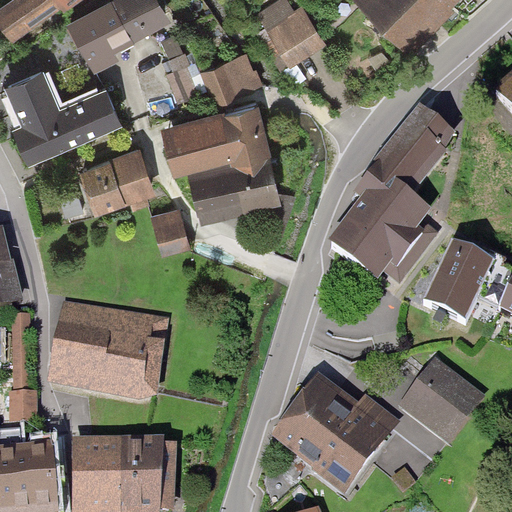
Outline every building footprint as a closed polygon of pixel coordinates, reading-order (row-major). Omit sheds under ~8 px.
[(19,0),(0,13),(0,24),(8,37),(61,0),(19,0)] [(162,17),(151,0),(119,0),(111,5),(128,36),(162,17)] [(451,0),(363,0),(408,44),(451,0)] [(281,4),(261,17),(273,37),(294,25),(281,4)] [(111,5),(67,30),(90,71),(108,61),(102,51),(128,36),(111,5)] [(294,25),(273,37),(289,63),(319,45),(303,19),(294,25)] [(208,62),(195,68),(211,106),(256,86),(243,56),(211,69),(208,62)] [(42,74),(6,88),(24,124),(13,128),(27,161),(116,122),(104,92),(57,113),(42,74)] [(511,82),(500,93),(511,107),(511,82)] [(457,136),(420,107),(354,192),(364,200),(331,242),(376,277),(383,268),(400,282),(439,232),(424,220),(431,211),(410,194),(457,136)] [(255,110),(166,132),(175,169),(229,156),(231,164),(266,155),(255,110)] [(135,154),(81,174),(95,211),(127,199),(131,211),(144,207),(140,196),(149,193),(135,154)] [(187,175),(200,226),(258,211),(260,221),(258,234),(278,240),(291,199),(277,199),(266,155),(231,164),(187,175)] [(75,196),(59,201),(64,219),(80,214),(75,196)] [(175,217),(156,222),(164,256),(183,252),(175,217)] [(2,228),(0,228),(0,307),(24,302),(15,260),(10,261),(2,228)] [(453,242),(424,304),(465,321),(477,298),(501,308),(511,284),(511,269),(483,256),(453,242)] [(511,284),(501,308),(511,313),(511,284)] [(151,323),(63,308),(50,382),(141,401),(151,323)] [(32,314),(10,315),(11,334),(16,334),(17,392),(11,393),(12,420),(39,420),(38,388),(31,388),(29,333),(32,333),(32,314)] [(485,395),(436,358),(399,406),(448,443),(485,395)] [(358,404),(319,375),(271,438),(347,495),(403,422),(366,394),(358,404)] [(171,511),(170,450),(73,452),(74,511),(171,511)] [(0,511),(54,511),(50,456),(19,458),(18,451),(0,452),(0,511)]
